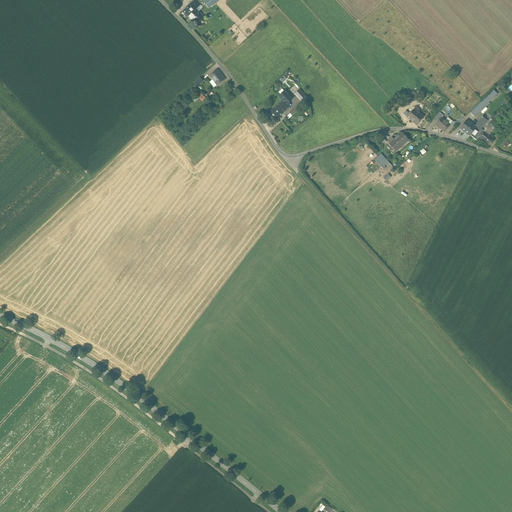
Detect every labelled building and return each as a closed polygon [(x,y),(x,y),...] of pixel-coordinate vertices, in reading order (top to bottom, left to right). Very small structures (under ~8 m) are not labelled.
[(190,4),(183,11),(196,25),(204,17),(195,8),(190,4)] [(217,70),(210,76),(213,80),(217,85),(225,79),(217,70)] [(200,78),(194,84),(197,87),(203,81),(200,78)] [(413,86),(406,93),(407,94),(408,95),(413,91),(415,88),(413,86)] [(306,97),(300,90),(295,94),(301,101),(306,97)] [(480,101),(478,104),(482,108),(497,93),(494,90),(481,102),(480,101)] [(285,91),(284,91),(279,96),(282,100),(270,111),(277,119),(290,108),(289,107),(286,104),(289,102),(292,99),(287,94),(285,91)] [(408,95),(412,99),(415,96),(416,94),(413,91),(408,95)] [(300,102),(289,112),(292,116),(303,105),(300,102)] [(473,108),(478,113),(483,108),(482,108),(478,104),(473,108)] [(409,114),(407,117),(416,125),(424,117),(418,112),(420,110),(416,106),(409,114)] [(478,113),(473,108),(470,112),(474,116),(478,113)] [(440,112),(434,119),(438,122),(442,117),(444,116),(440,112)] [(463,115),(456,122),(458,124),(465,117),(463,115)] [(442,117),(438,122),(436,124),(444,131),(449,126),(449,125),(445,121),(445,120),(442,117)] [(476,125),(477,125),(481,128),(487,120),(482,117),(476,125)] [(475,126),(467,120),(460,128),(470,136),(470,135),(476,127),(475,126)] [(476,127),(470,135),(476,140),(484,131),(481,128),(477,125),(476,127)] [(489,125),(484,131),(489,135),(494,129),(492,128),(489,125)] [(489,135),(484,131),(479,138),(490,146),(495,139),(489,135)] [(402,132),(394,140),(392,137),(387,142),(396,152),(409,140),(402,132)] [(382,136),(378,140),(382,145),(386,141),(382,136)] [(389,162),(381,154),(375,160),(382,168),(389,162)]
